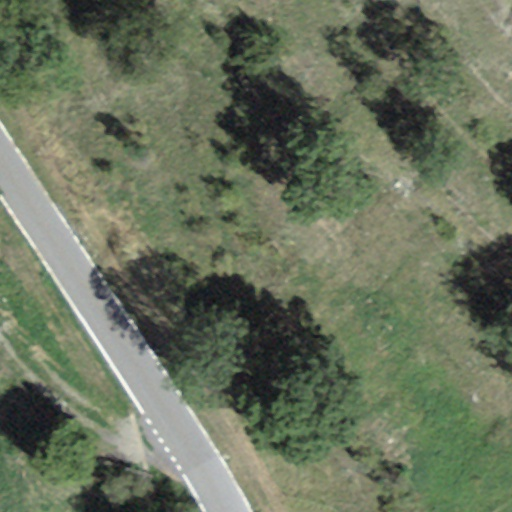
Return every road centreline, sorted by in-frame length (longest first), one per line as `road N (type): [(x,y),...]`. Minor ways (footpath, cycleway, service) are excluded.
road 1 (tertiary): [(0,158),(227,511)]
road 2 (track): [(192,449),(133,437),(99,419),(0,324)]
